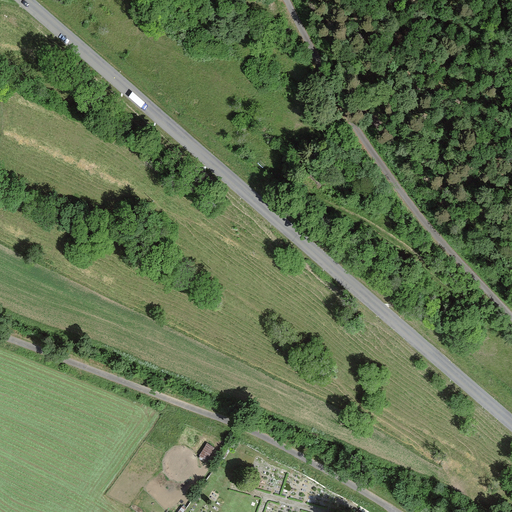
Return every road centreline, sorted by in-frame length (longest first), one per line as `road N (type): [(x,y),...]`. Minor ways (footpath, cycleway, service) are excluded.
road 1 (secondary): [(511,424),(23,0)]
road 2 (unclassified): [(394,511),(246,429),(0,335)]
road 3 (unclassified): [(511,318),(395,186),(341,108),(287,0)]
